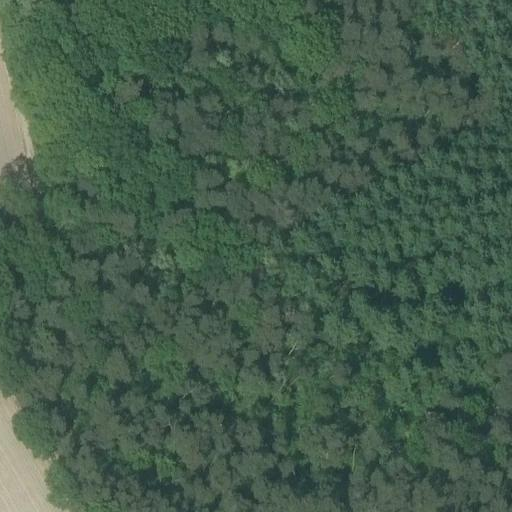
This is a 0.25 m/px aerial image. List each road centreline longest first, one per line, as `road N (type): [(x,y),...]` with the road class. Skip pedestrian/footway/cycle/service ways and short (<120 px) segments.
road 1 (track): [(18,50),(59,78),(331,356),(422,426),(511,477)]
road 2 (track): [(209,511),(16,258)]
road 3 (track): [(18,50),(37,204),(16,258),(0,274)]
road 4 (track): [(135,0),(18,50)]
